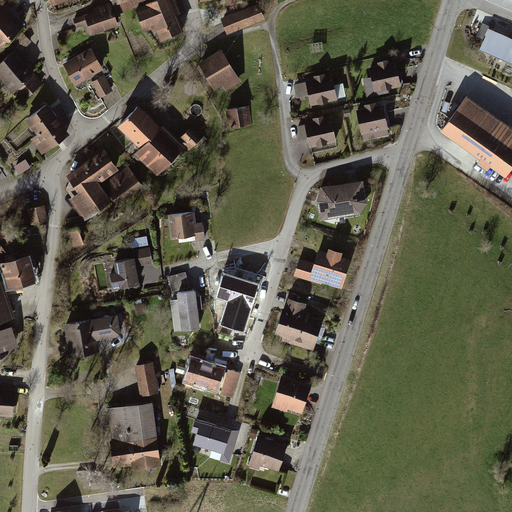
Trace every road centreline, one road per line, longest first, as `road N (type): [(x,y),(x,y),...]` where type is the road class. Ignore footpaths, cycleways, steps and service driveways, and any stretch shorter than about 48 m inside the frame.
road 1 (tertiary): [(405,159),(297,511)]
road 2 (residential): [(27,511),(56,199),(46,173)]
road 3 (residential): [(405,159),(375,156),(307,180),(251,355)]
road 4 (track): [(287,0),(271,24),(289,165),(307,180)]
road 5 (residential): [(90,135),(200,37),(188,0)]
road 6 (tertiary): [(454,0),(405,159)]
road 7 (residential): [(90,135),(56,79),(40,0)]
road 8 (track): [(511,204),(411,140)]
